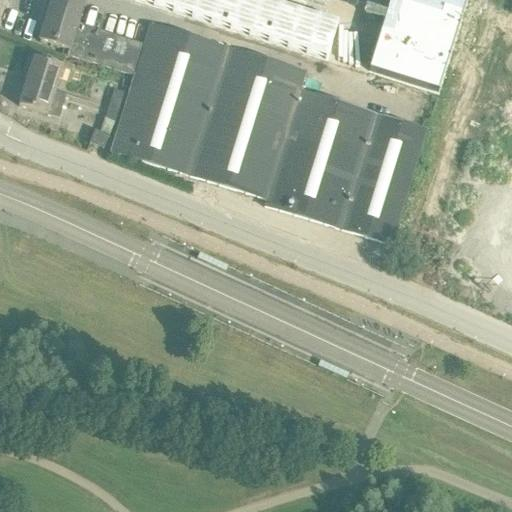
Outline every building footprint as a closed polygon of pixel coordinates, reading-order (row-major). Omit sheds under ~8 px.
[(52,0),(39,43),(50,47),(50,48),(58,50),(58,49),(64,51),(61,58),(66,60),(67,58),(68,57),(79,61),(129,77),(135,78),(143,48),(79,27),(77,27),(79,21),(84,7),(79,5),(62,0),(52,0)] [(127,0),(145,5),(240,35),(326,62),(338,24),(260,0),(127,0)] [(390,0),(368,72),(369,73),(438,94),(444,75),(467,0),(390,0)] [(115,139),(110,154),(111,155),(266,203),(264,209),(389,247),(390,248),(420,152),(426,133),(309,97),(299,94),(305,75),(150,27),(143,48),(135,78),(133,83),(132,83),(131,87),(132,87),(129,97),(127,102),(126,105),(126,106),(121,121),(120,124),(116,140),(115,139)] [(511,31),(505,29),(489,79),(511,86),(511,31)] [(34,59),(26,84),(55,92),(62,68),(34,59)] [(22,97),(18,108),(59,120),(66,97),(66,96),(55,92),(26,84),(22,97)] [(112,97),(102,131),(110,134),(114,124),(122,97),(123,95),(114,92),(112,97)] [(94,132),(89,146),(90,146),(90,145),(102,150),(102,151),(103,151),(108,138),(110,134),(102,131),(100,135),(94,132)] [(468,146),(452,197),(479,205),(495,155),(468,146)] [(511,160),(495,155),(479,205),(505,214),(511,192),(511,160)] [(452,197),(436,247),(463,256),(479,205),(452,197)] [(479,205),(463,256),(489,264),(505,214),(479,205)] [(511,215),(505,214),(489,264),(511,271),(511,215)]
